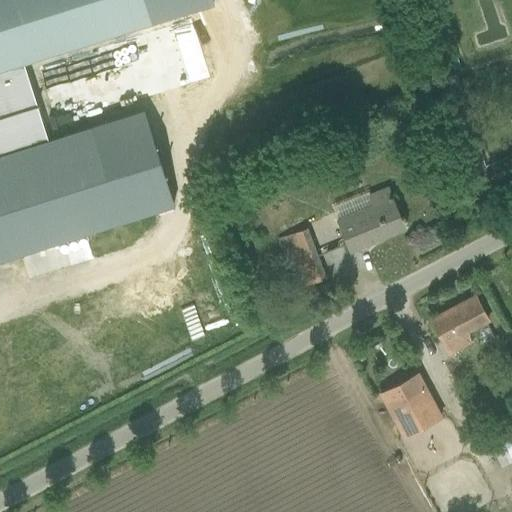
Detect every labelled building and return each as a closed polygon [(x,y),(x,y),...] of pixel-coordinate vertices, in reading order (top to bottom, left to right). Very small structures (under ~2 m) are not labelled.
[(0,0),(0,151),(46,137),(22,61),(155,20),(149,0),(0,0)] [(478,92),(481,103),(491,100),(487,89),(478,92)] [(0,151),(0,258),(155,209),(124,113),(46,137),(0,151)] [(398,124),(399,129),(407,133),(410,129),(413,117),(405,114),(398,124)] [(403,226),(395,207),(386,185),(368,192),(367,190),(333,203),(338,214),(336,216),(350,250),(379,239),(377,236),(403,226)] [(277,237),(290,270),(297,288),(326,277),(306,227),(277,237)] [(475,295),(431,318),(450,354),(471,343),(464,329),(487,318),(475,295)] [(440,416),(427,390),(417,372),(380,392),(403,436),(440,416)] [(511,415),(484,429),(494,450),(511,441),(511,415)]
